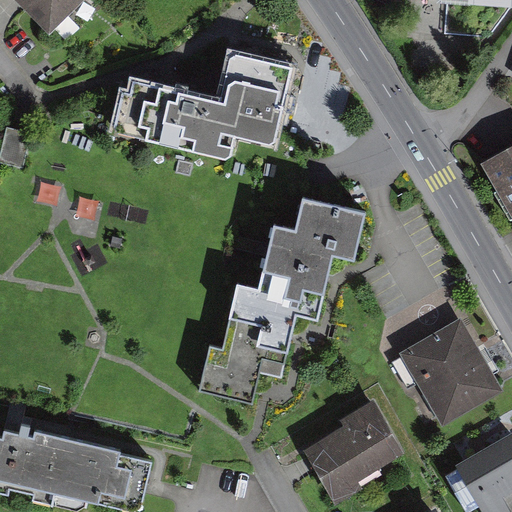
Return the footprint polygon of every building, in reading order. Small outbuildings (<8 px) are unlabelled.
[(37,0),(56,19),(74,0),(37,0)] [(135,75),(124,123),(234,148),(239,125),(278,134),(295,59),(234,45),(223,95),(135,75)] [(511,142),(488,154),(511,201),(511,142)] [(207,343),(196,393),(253,405),(259,373),(281,378),(287,347),(294,316),(318,321),(324,291),(331,256),(351,260),(360,217),(301,204),(296,232),(271,227),(262,267),(257,290),(231,285),(225,312),(218,346),(207,343)] [(406,356),(443,422),(497,392),(460,326),(406,356)] [(310,438),(338,485),(405,445),(377,398),(310,438)] [(0,480),(50,491),(63,432),(0,418),(0,480)] [(50,491),(143,511),(156,452),(63,432),(50,491)] [(461,470),(484,511),(511,511),(511,441),(461,470)]
